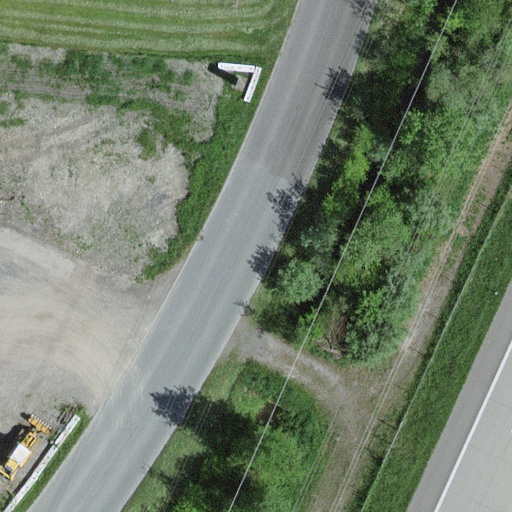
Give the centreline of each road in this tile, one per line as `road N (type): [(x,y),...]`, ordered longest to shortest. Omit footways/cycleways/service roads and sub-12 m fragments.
road 1 (unclassified): [(76,511),(191,336),(262,196),(341,0)]
road 2 (track): [(0,241),(191,336)]
